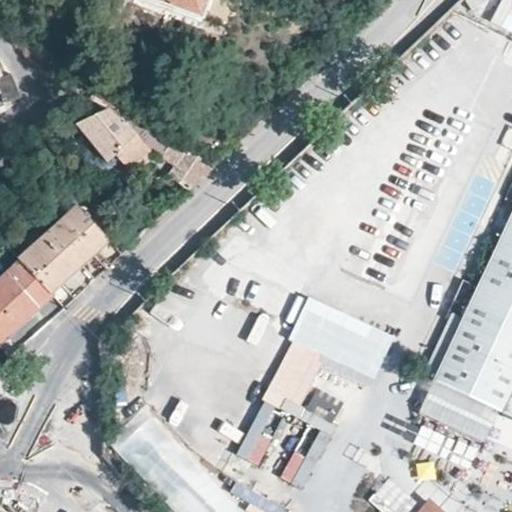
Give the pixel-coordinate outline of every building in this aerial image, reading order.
[(152,0),(200,18),(206,0),(152,0)] [(0,104),(21,95),(11,74),(3,77),(0,70),(3,68),(0,61),(0,104)] [(71,96),(49,76),(38,89),(60,110),(71,96)] [(141,146),(104,110),(75,123),(105,159),(113,153),(123,163),(141,146)] [(178,159),(185,151),(149,132),(144,140),(178,159)] [(189,190),(215,166),(185,151),(178,159),(168,172),(189,190)] [(511,185),(498,215),(510,221),(511,216),(511,185)] [(137,215),(120,197),(106,210),(123,228),(137,215)] [(50,230),(83,265),(109,239),(78,204),(50,230)] [(511,216),(510,221),(503,236),(495,251),(477,290),(464,320),(434,381),(502,412),(511,416),(511,216)] [(52,294),(83,265),(50,230),(18,257),(19,261),(0,278),(0,342),(24,320),(52,294)] [(465,285),(477,290),(495,251),(483,245),(465,285)] [(424,377),(434,381),(464,320),(453,315),(424,377)] [(326,358),(292,341),(267,389),(301,406),(326,358)] [(301,406),(267,389),(260,401),(263,403),(275,408),(321,432),(334,439),(341,425),(336,422),(308,409),(301,406)] [(315,396),(308,409),(336,422),(342,409),(315,396)] [(107,441),(174,511),(252,511),(223,482),(148,403),(107,441)] [(275,408),(263,403),(236,455),(259,467),(274,438),(262,432),(275,408)] [(334,439),(321,432),(307,458),(292,486),(304,493),(334,439)] [(292,486),(307,458),(295,452),(280,479),(292,486)]
